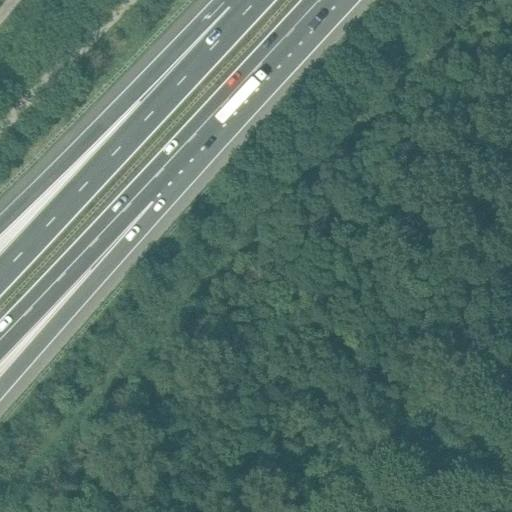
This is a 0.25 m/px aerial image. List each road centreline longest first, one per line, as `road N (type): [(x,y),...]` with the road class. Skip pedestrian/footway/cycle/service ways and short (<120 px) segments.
road 1 (motorway): [(239,18),(0,274)]
road 2 (motorway): [(239,18),(54,171),(0,226)]
road 3 (motorway): [(140,190),(318,0)]
road 4 (motorway): [(0,379),(140,190)]
road 5 (motorway): [(0,349),(140,190)]
road 6 (unclassified): [(0,137),(135,0)]
